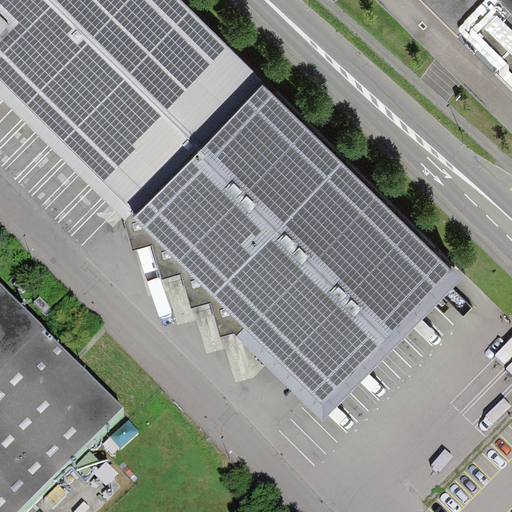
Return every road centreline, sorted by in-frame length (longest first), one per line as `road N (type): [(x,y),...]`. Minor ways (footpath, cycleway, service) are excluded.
road 1 (residential): [(309,511),(0,196)]
road 2 (secondary): [(267,0),(511,234)]
